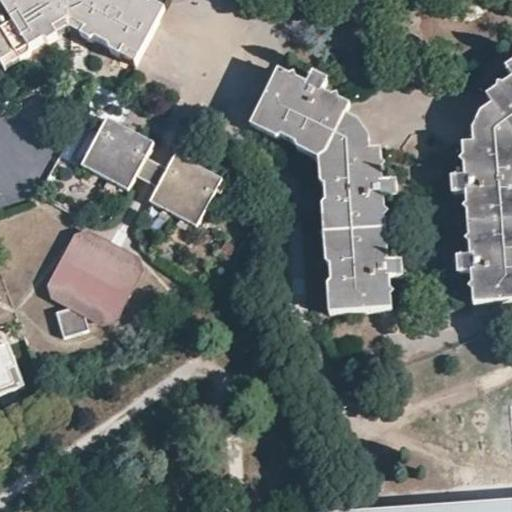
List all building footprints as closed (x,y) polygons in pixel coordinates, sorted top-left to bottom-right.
[(0,0),(0,12),(9,7),(4,0),(0,0)] [(115,49),(124,54),(129,45),(144,53),(163,17),(137,1),(137,0),(4,0),(9,7),(0,12),(0,53),(3,58),(20,49),(25,57),(34,51),(36,46),(49,38),(53,39),(63,34),(56,26),(75,16),(89,25),(85,32),(95,38),(101,36),(114,43),(115,49)] [(168,9),(169,6),(157,0),(137,0),(137,1),(163,17),(168,9)] [(56,26),(63,34),(76,27),(85,32),(89,25),(75,16),(56,26)] [(129,45),(124,54),(139,61),(144,53),(129,45)] [(20,49),(3,58),(8,67),(25,57),(20,49)] [(283,65),(277,76),(349,113),(354,103),(343,96),(342,96),(341,97),(339,97),(337,96),(337,94),(328,87),(334,76),(318,67),(311,79),(301,75),(301,76),(300,77),(298,76),(297,74),(297,72),(283,65)] [(492,97),(496,106),(511,95),(511,65),(509,67),(511,70),(511,81),(506,86),(506,90),(501,89),(492,97)] [(383,310),(378,230),(373,149),(372,136),(363,120),(349,113),(277,76),(258,114),(274,123),(270,130),(280,136),(288,132),(299,139),(301,147),(309,151),(313,142),(326,147),(321,156),(332,157),(332,169),(322,170),(323,181),(328,184),(329,198),(324,205),(325,213),(334,214),(335,232),(336,250),(326,251),(327,260),(332,266),(332,277),(329,284),(329,295),(339,294),(339,313),(383,310)] [(491,304),(511,301),(511,95),(496,106),(484,114),(477,131),(479,142),(485,222),(491,304)] [(258,114),(254,122),(270,130),(274,123),(258,114)] [(134,189),(141,175),(130,168),(140,150),(152,156),(160,141),(115,116),(88,162),(134,189)] [(313,142),(309,151),(321,156),(326,147),(313,142)] [(471,213),(472,223),(485,222),(479,142),(467,144),(467,150),(468,159),(471,161),(469,163),(469,176),(453,178),(454,195),(470,195),(471,206),(476,208),(471,213)] [(387,155),(387,148),(373,149),(378,230),(389,230),(389,220),(383,216),(387,211),(387,199),(402,198),(401,183),(386,182),(385,170),(381,168),(386,164),(385,155),(387,155)] [(130,168),(141,175),(152,156),(140,150),(130,168)] [(186,176),(176,194),(163,187),(155,201),(201,227),(227,180),(181,154),(173,169),(186,176)] [(432,164),(432,160),(430,154),(420,154),(420,162),(422,165),(432,164)] [(141,175),(163,187),(173,169),(152,156),(141,175)] [(332,157),(321,156),(322,170),(332,169),(332,157)] [(163,187),(176,194),(186,176),(173,169),(163,187)] [(334,214),(325,213),(325,232),(335,232),(334,214)] [(490,304),(491,304),(485,222),(472,223),(473,238),(478,240),(473,247),(473,256),(459,258),(462,275),(475,275),(476,286),(480,287),(476,292),(478,304),(490,304)] [(390,244),(389,230),(378,230),(383,310),(383,311),(393,310),(392,297),(388,295),(392,290),(392,280),(407,278),(406,261),(390,261),(390,250),(386,249),(390,244)] [(142,260),(95,232),(83,235),(54,287),(59,300),(76,309),(75,310),(59,319),(73,342),(94,331),(87,317),(88,316),(106,325),(119,321),(146,271),(142,260)] [(335,232),(325,232),(326,251),(336,250),(335,232)] [(329,295),(330,314),(339,313),(339,294),(329,295)] [(0,393),(27,383),(18,359),(15,360),(9,343),(0,345),(0,393)] [(511,511),(511,503),(400,511),(511,511)]
